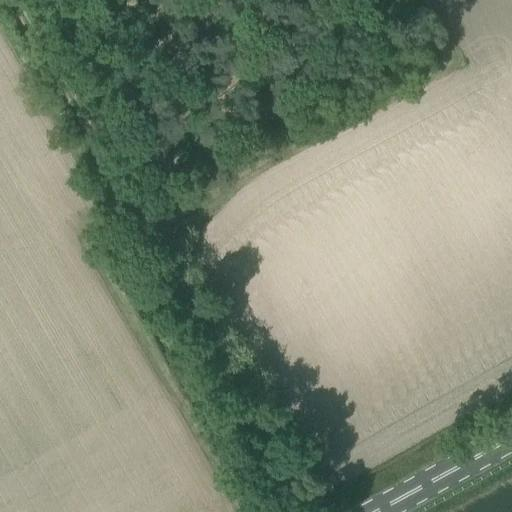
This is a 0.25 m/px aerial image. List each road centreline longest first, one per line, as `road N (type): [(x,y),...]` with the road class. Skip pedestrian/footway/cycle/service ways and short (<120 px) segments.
road 1 (track): [(13,0),(316,511)]
road 2 (primary): [(382,511),(511,441)]
